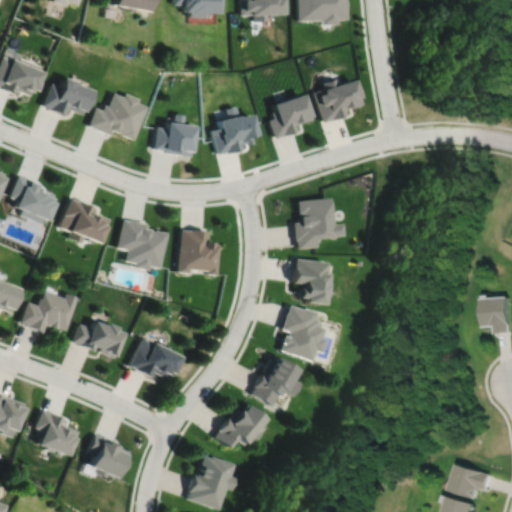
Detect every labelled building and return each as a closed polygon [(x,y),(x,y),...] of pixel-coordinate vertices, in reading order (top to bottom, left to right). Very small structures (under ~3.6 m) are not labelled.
[(113,0),(113,2),(122,4),(121,8),(134,10),(134,6),(149,8),(150,0),(113,0)] [(170,0),(170,2),(180,3),(179,8),(186,8),(186,14),(202,15),(202,9),(215,10),(215,0),(170,0)] [(237,0),(238,13),(250,12),(250,19),(263,18),(263,11),(281,10),(280,0),(237,0)] [(294,0),(295,19),(319,18),(319,22),(335,21),(334,17),(344,16),(343,0),(294,0)] [(2,54),(0,58),(0,87),(13,93),(15,88),(29,94),(31,89),(32,90),(33,87),(37,89),(40,81),(39,80),(44,69),(40,68),(41,65),(20,56),(18,59),(11,56),(10,58),(2,54)] [(51,81),(42,104),(48,107),(48,108),(64,114),(67,107),(81,113),(83,108),(85,109),(93,88),(76,80),(76,79),(64,75),(60,85),(51,81)] [(310,91),(320,120),(328,117),(328,118),(343,113),(342,107),(359,102),(357,94),(358,94),(352,76),(334,82),(332,76),(320,80),(322,86),(320,86),(320,87),(310,91)] [(96,106),(88,124),(95,127),(95,128),(110,134),(112,129),(118,131),(121,132),(121,133),(133,139),(147,105),(138,101),(139,97),(125,91),(123,95),(114,91),(108,104),(105,103),(103,109),(96,106)] [(266,118),(272,136),(279,133),(279,134),(294,129),(292,123),(309,117),(301,91),(270,101),(272,109),(269,110),(271,116),(266,118)] [(208,128),(214,152),(222,150),(222,151),(239,147),(238,142),(242,141),(242,143),(250,141),(248,133),(253,131),(248,111),(235,114),(233,104),(223,107),(225,115),(215,117),(217,126),(208,128)] [(153,125),(150,147),(159,148),(158,151),(186,155),(191,123),(180,121),(181,113),(171,112),(169,120),(163,119),(162,126),(153,125)] [(18,174),(9,196),(17,199),(14,206),(21,208),(18,214),(40,223),(43,217),(48,219),(55,201),(51,200),(52,197),(51,196),(52,193),(43,189),(42,190),(37,189),(40,183),(18,174)] [(293,199),(294,212),(297,212),(297,215),(296,215),(296,220),(290,221),(291,239),(293,239),(294,247),(313,245),(312,236),(340,233),(338,221),(330,222),(327,196),(293,199)] [(71,197),(59,226),(67,230),(64,236),(76,241),(78,235),(95,242),(105,217),(87,210),(90,204),(78,199),(78,200),(71,197)] [(119,218),(113,246),(124,249),(121,259),(132,262),(131,266),(145,269),(146,265),(156,267),(164,231),(151,228),(151,230),(147,229),(147,228),(141,227),(142,222),(126,219),(119,218)] [(177,228),(173,271),(185,272),(185,267),(202,269),(202,273),(212,274),(215,244),(211,244),(212,241),(202,240),(203,229),(187,228),(187,229),(177,228)] [(293,257),(292,266),(290,266),(288,281),(301,282),(300,287),(295,286),(294,296),(302,297),(301,301),(320,303),(321,295),(323,296),(324,282),(323,282),(324,272),(323,271),(325,261),(293,257)] [(0,308),(10,312),(19,288),(0,280),(0,308)] [(23,300),(16,321),(24,324),(23,326),(38,331),(41,322),(61,329),(73,296),(61,292),(59,296),(40,289),(38,294),(37,294),(33,304),(23,300)] [(483,297),(485,325),(497,324),(497,332),(511,331),(511,313),(511,295),(483,297)] [(276,328),(285,331),(283,335),(280,334),(277,341),(278,342),(275,349),(307,360),(310,350),(317,352),(322,338),(317,337),(320,328),(312,325),(314,319),(310,318),(312,311),(300,307),(299,308),(286,304),(283,312),(282,311),(276,328)] [(76,322),(69,340),(76,343),(75,344),(90,350),(91,346),(94,348),(93,350),(109,356),(119,331),(112,329),(113,326),(103,322),(102,325),(90,320),(87,327),(76,322)] [(139,337),(125,364),(131,367),(131,368),(146,376),(149,371),(165,379),(177,356),(139,337)] [(257,373),(249,386),(250,386),(246,393),(266,405),(272,395),(273,395),(277,389),(288,395),(295,382),(288,378),(294,369),(272,356),(269,359),(265,357),(257,370),(261,373),(260,375),(257,373)] [(0,394),(0,433),(8,436),(10,430),(11,430),(19,408),(18,407),(20,403),(1,396),(1,395),(0,394)] [(223,417),(212,431),(213,431),(210,436),(224,447),(231,438),(240,445),(243,441),(244,443),(247,440),(249,442),(262,425),(258,421),(261,418),(243,405),(238,411),(232,407),(224,418),(223,417)] [(38,409),(30,427),(36,429),(33,435),(36,436),(33,444),(63,456),(73,431),(56,424),(59,418),(38,409)] [(91,433),(83,452),(90,455),(85,466),(91,469),(90,471),(102,476),(103,474),(111,478),(112,477),(113,477),(125,451),(112,445),(114,441),(99,435),(99,436),(91,433)] [(199,455),(192,474),(190,473),(184,490),(185,491),(183,498),(215,509),(222,488),(227,490),(232,478),(227,476),(231,464),(207,456),(206,457),(199,455)] [(459,464),(451,490),(478,498),(481,487),(488,489),(493,474),(459,464)] [(450,496),(445,511),(473,511),(477,504),(450,496)]
